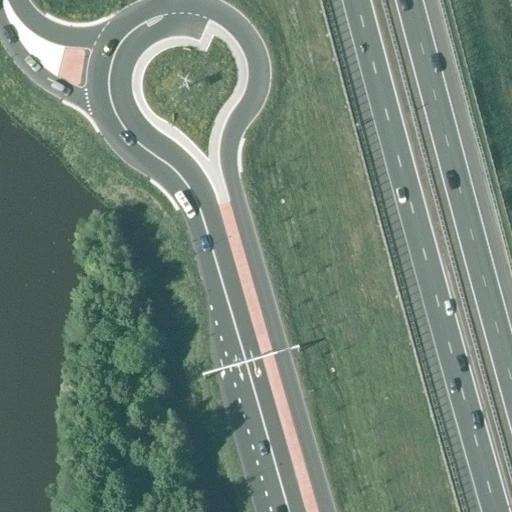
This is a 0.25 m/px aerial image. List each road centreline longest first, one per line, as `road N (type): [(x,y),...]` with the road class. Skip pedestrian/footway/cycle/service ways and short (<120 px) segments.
road 1 (secondary): [(199,6),(133,49),(118,89),(136,131),(201,194),(294,511)]
road 2 (secondary): [(327,511),(229,179),(229,141),(253,100),(252,56),(228,22),(199,6)]
road 3 (motorway): [(357,0),(494,511)]
road 4 (secondary): [(98,107),(113,141),(175,191),(193,225),(271,511)]
road 5 (motorway): [(511,381),(410,0)]
